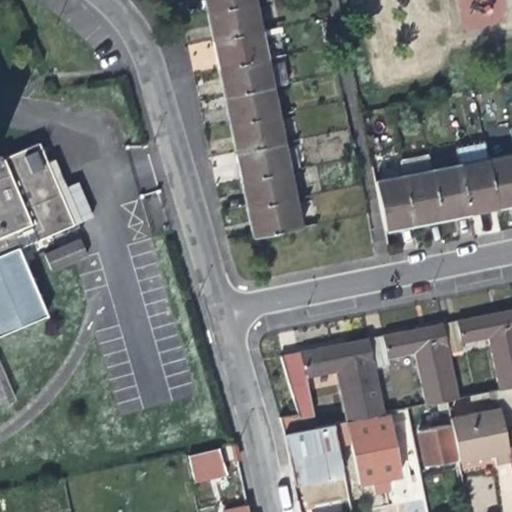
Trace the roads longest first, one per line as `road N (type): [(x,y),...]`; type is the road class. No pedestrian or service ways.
road 1 (residential): [(223,312),(147,61),(102,0)]
road 2 (residential): [(223,312),(511,253)]
road 3 (residential): [(268,511),(223,312)]
road 4 (unknown): [(0,424),(66,379),(126,296)]
